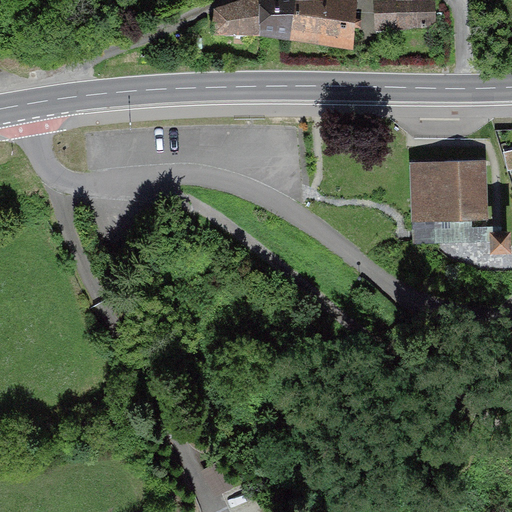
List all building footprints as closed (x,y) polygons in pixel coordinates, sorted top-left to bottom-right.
[(261,0),(243,0),(215,12),(216,34),(261,33),(261,0)] [(296,0),(261,0),(261,33),(293,36),(296,0)] [(296,0),(293,36),(356,48),(360,0),(296,0)] [(375,0),(376,30),(438,29),(437,0),(375,0)] [(485,160),(414,163),(416,221),(429,221),(453,220),(453,229),(463,228),(474,228),(474,218),(487,218),(485,160)]
